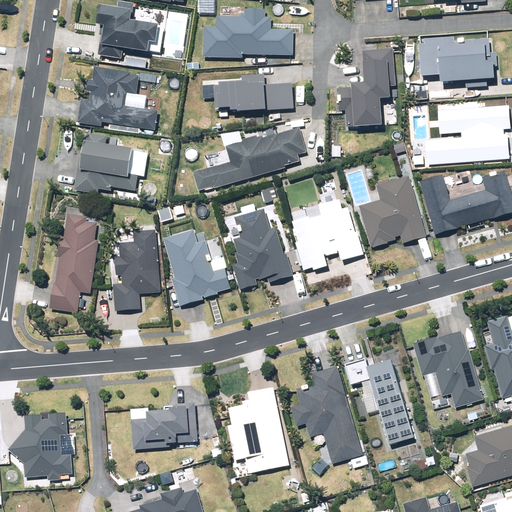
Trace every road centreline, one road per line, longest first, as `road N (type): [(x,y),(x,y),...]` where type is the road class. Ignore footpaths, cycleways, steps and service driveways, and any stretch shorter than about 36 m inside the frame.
road 1 (residential): [(511,265),(223,348),(0,369)]
road 2 (residential): [(0,312),(47,0)]
